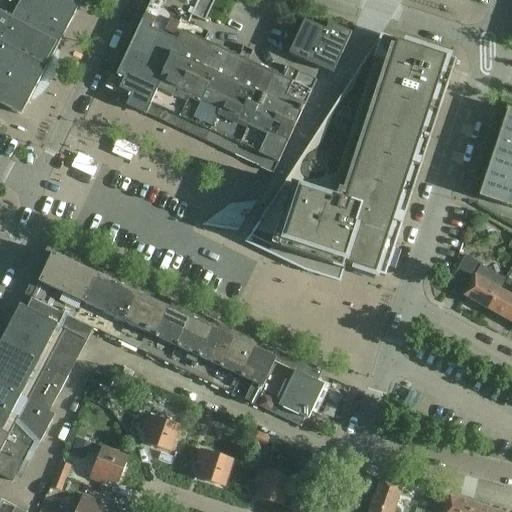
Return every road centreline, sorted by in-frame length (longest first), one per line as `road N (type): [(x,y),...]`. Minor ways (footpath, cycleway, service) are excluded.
road 1 (unclassified): [(409,296),(486,69)]
road 2 (residential): [(249,283),(36,185)]
road 3 (unclassified): [(36,185),(121,0)]
road 4 (unclassified): [(363,449),(409,296)]
road 5 (residential): [(363,449),(511,478)]
road 6 (unclassified): [(351,0),(491,52)]
